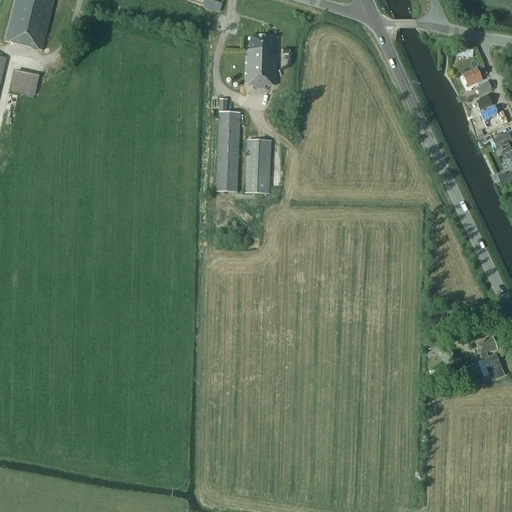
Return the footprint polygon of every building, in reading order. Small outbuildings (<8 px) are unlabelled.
[(13,0),(4,41),(42,50),(53,0),(13,0)] [(212,0),(204,0),(202,8),(221,12),(223,3),(212,0)] [(245,50),(244,86),(253,86),(253,88),(265,89),(265,86),(274,86),(275,55),(274,55),(274,49),(277,49),(277,38),(251,37),(251,51),(245,50)] [(483,66),(462,76),(467,87),(474,83),(475,85),(482,81),(480,77),(486,74),(483,66)] [(37,96),(40,75),(14,72),(12,93),(37,96)] [(488,83),(478,87),(479,90),(477,91),(479,95),(492,90),(488,83)] [(9,111),(16,111),(18,96),(11,95),(9,111)] [(475,102),(479,111),(492,106),(487,95),(478,99),(479,100),(475,102)] [(220,100),(216,193),(236,194),(239,113),(227,113),(228,101),(220,100)] [(502,112),(496,115),(493,108),(479,114),(485,129),(499,122),(501,126),(507,123),(502,112)] [(498,140),(491,143),(495,152),(499,150),(502,156),(511,152),(511,154),(507,156),(511,166),(511,142),(511,143),(508,135),(502,138),(500,135),(497,137),(498,140)] [(244,194),(268,195),(271,142),(246,141),(244,194)] [(500,183),(507,180),(505,174),(497,177),(500,183)] [(428,309),(428,330),(445,330),(445,309),(428,309)] [(474,344),(490,379),(501,374),(493,355),(488,358),(486,354),(497,349),(492,339),(483,343),(482,341),(474,344)] [(429,345),(430,354),(442,354),(441,344),(429,345)]
